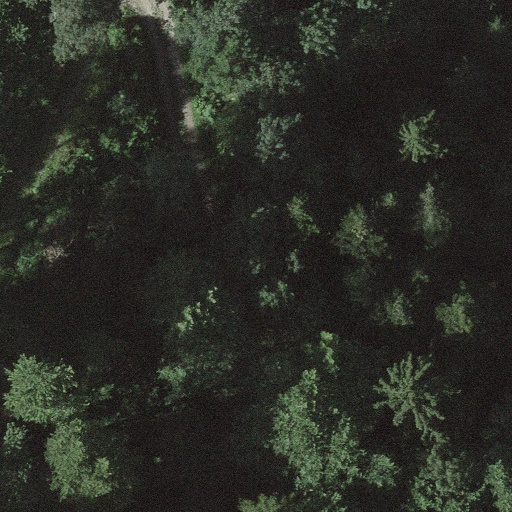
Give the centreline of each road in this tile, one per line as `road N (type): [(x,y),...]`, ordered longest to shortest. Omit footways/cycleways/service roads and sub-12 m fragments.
road 1 (track): [(204,511),(225,398),(201,196),(149,0)]
road 2 (track): [(117,0),(0,222)]
